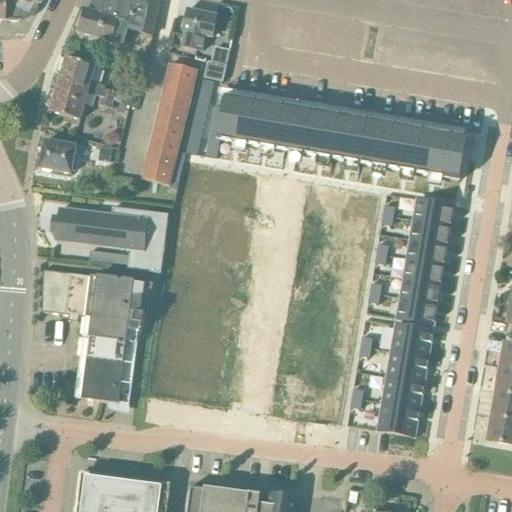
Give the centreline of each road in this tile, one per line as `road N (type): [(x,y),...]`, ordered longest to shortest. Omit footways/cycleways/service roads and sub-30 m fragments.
road 1 (residential): [(446,480),(511,111)]
road 2 (unknown): [(321,8),(295,130),(348,150),(369,20)]
road 3 (residential): [(290,186),(243,444)]
road 4 (residential): [(2,429),(13,292),(6,194)]
road 5 (residential): [(511,52),(282,0)]
road 6 (residential): [(243,444),(446,480)]
road 7 (residential): [(65,437),(141,444),(174,434),(243,444)]
